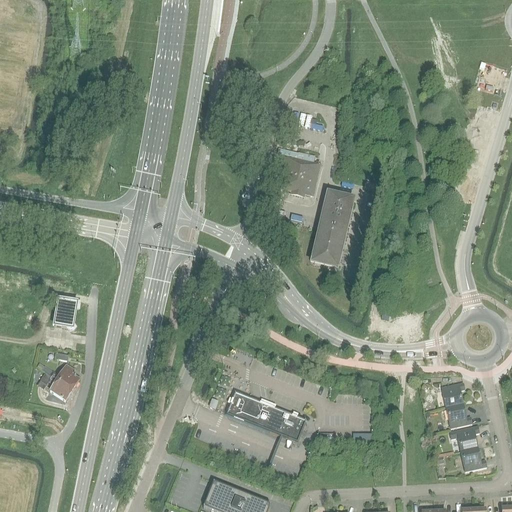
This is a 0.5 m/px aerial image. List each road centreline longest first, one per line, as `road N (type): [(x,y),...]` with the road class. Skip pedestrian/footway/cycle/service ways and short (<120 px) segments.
road 1 (primary): [(135,235),(77,511)]
road 2 (primary): [(101,511),(165,240)]
road 3 (unclassified): [(239,246),(282,97),(325,36),(330,0)]
road 4 (unclassified): [(132,511),(218,306)]
road 5 (primary): [(170,219),(207,0)]
road 6 (tertiary): [(262,284),(319,333),(351,348),(460,352)]
road 7 (residential): [(511,484),(316,495),(298,511)]
road 8 (primary): [(175,0),(139,214)]
road 9 (tertiary): [(455,338),(402,348),(354,342),(316,323),(272,274)]
road 10 (tertiary): [(464,267),(511,95)]
road 11 (residential): [(57,444),(88,373),(93,288)]
road 12 (tertiary): [(139,214),(0,189)]
road 13 (tertiary): [(0,211),(135,235)]
road 14 (residential): [(511,484),(483,360)]
